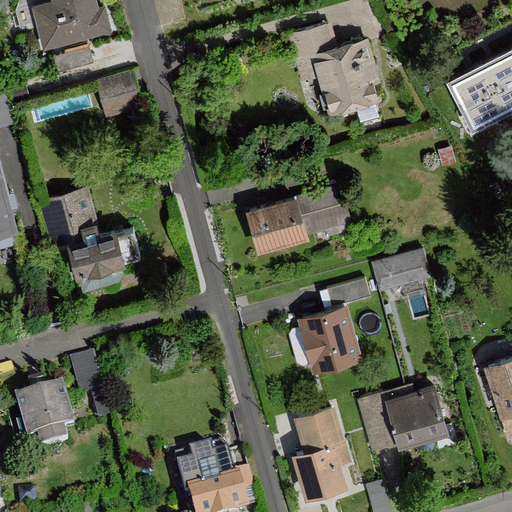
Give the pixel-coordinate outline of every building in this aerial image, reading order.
[(101,2),(100,0),(46,0),(33,4),(45,46),(115,27),(108,1),(101,2)] [(320,73),(331,112),(379,99),(371,72),(378,70),(368,35),(335,44),(328,21),(288,32),(301,79),(320,73)] [(511,117),(511,44),(442,80),(472,138),(511,117)] [(132,65),(95,77),(106,113),(143,102),(132,65)] [(0,94),(0,123),(13,175),(28,172),(9,92),(0,94)] [(0,230),(17,226),(0,160),(0,230)] [(338,183),(242,209),(253,249),(349,224),(338,183)] [(89,184),(43,196),(56,247),(70,243),(79,274),(128,261),(118,224),(101,228),(89,184)] [(423,246),(371,260),(379,288),(431,274),(423,246)] [(361,357),(344,303),(295,317),(311,372),(361,357)] [(92,351),(72,357),(83,392),(90,390),(98,415),(111,411),(92,351)] [(511,353),(482,361),(503,436),(511,433),(511,353)] [(449,430),(435,383),(382,398),(396,445),(449,430)] [(71,428),(59,386),(11,400),(24,443),(33,441),(36,450),(63,443),(59,432),(71,428)] [(303,449),(289,453),(301,498),(342,487),(336,465),(348,462),(332,404),(294,415),(303,449)] [(244,511),(233,476),(183,492),(188,511),(244,511)] [(384,477),(365,482),(373,511),(389,511),(394,511),(384,477)]
